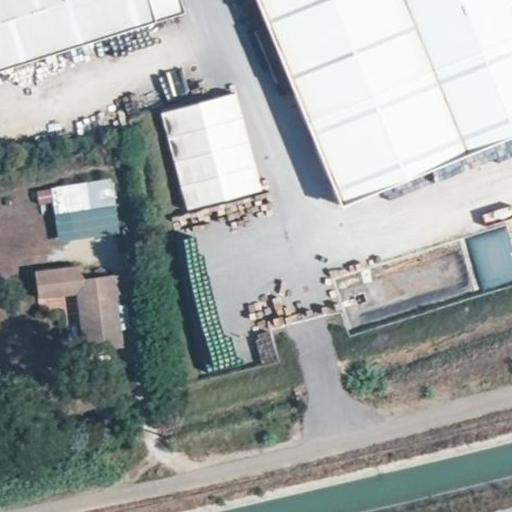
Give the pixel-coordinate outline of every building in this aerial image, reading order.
[(0,0),(0,74),(155,26),(146,0),(0,0)] [(175,0),(146,0),(155,26),(181,17),(175,0)] [(511,0),(253,0),(341,213),(511,143),(511,0)] [(234,97),(159,117),(185,212),(260,192),(234,97)] [(58,244),(120,233),(110,178),(48,188),(58,244)] [(467,239),(481,290),(511,281),(511,252),(506,229),(467,239)] [(109,275),(76,279),(74,266),(30,273),(34,299),(77,293),(84,353),(98,351),(118,348),(109,275)]
